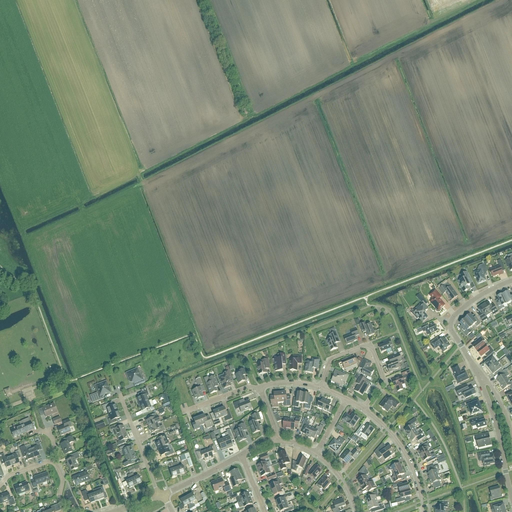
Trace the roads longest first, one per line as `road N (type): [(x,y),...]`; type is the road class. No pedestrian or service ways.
road 1 (residential): [(362,409),(383,379),(370,344),(330,359),(320,388)]
road 2 (track): [(477,0),(351,63)]
road 3 (residential): [(477,375),(451,320),(511,280)]
road 4 (residential): [(511,497),(477,375)]
road 5 (residential): [(423,511),(401,447),(362,409)]
